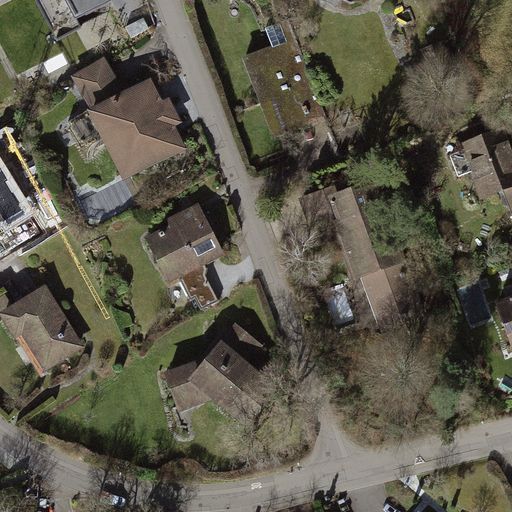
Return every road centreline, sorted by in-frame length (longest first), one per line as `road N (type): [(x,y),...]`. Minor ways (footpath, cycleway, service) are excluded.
road 1 (residential): [(167,0),(340,476)]
road 2 (residential): [(0,428),(123,493),(244,500),(340,476)]
road 3 (residential): [(340,476),(511,433)]
